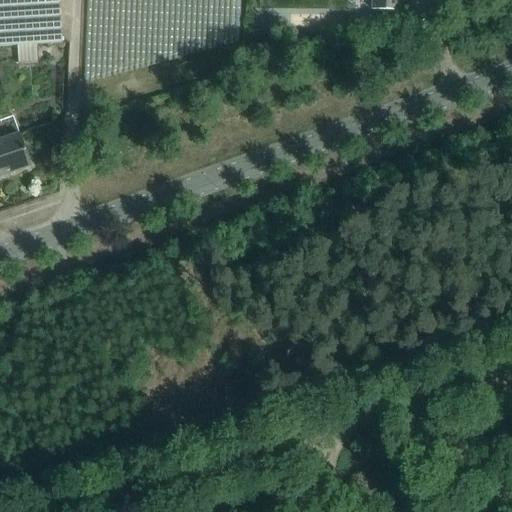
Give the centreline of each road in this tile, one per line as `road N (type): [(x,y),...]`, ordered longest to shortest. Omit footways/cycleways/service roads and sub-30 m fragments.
road 1 (tertiary): [(511,77),(118,216)]
road 2 (track): [(147,511),(511,396)]
road 3 (unknown): [(67,234),(80,0)]
road 4 (tertiary): [(0,258),(118,216)]
